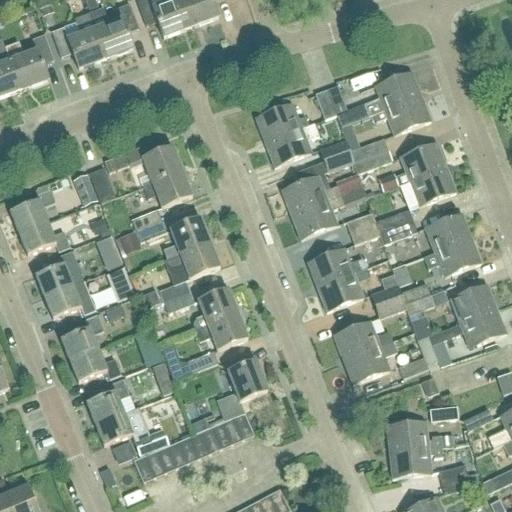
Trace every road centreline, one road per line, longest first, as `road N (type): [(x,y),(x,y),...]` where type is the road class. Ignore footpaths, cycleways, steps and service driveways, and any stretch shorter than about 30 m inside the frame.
road 1 (residential): [(361,511),(188,83)]
road 2 (residential): [(94,511),(0,278)]
road 3 (residential): [(511,234),(430,8)]
road 4 (residential): [(0,152),(188,83)]
road 5 (residential): [(275,52),(430,8)]
